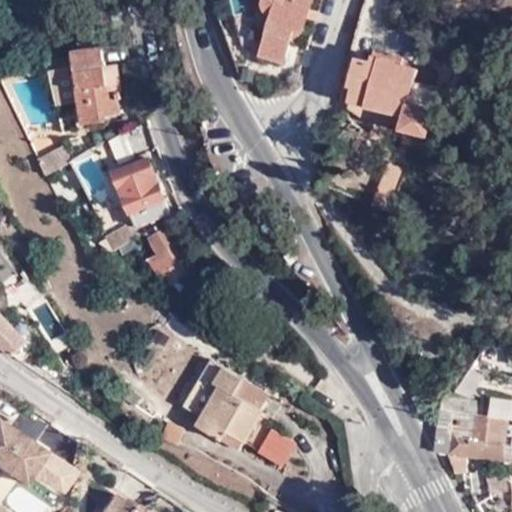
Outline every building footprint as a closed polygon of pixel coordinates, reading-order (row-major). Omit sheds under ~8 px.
[(263,0),(263,1),(266,11),(273,18),(263,53),(284,60),(293,29),(303,31),(311,0),(263,0)] [(92,35),(88,11),(78,13),(82,37),(92,35)] [(103,46),(74,51),(81,90),(77,90),(83,124),(109,120),(108,115),(123,113),(119,91),(111,92),(103,46)] [(438,90),(416,83),(404,81),(408,65),(374,57),(372,63),(357,58),(346,98),(404,114),(401,127),(427,134),(438,90)] [(404,81),(416,83),(419,68),(408,65),(404,81)] [(68,145),(40,159),(47,174),(71,161),(68,145)] [(170,213),(147,158),(115,171),(137,226),(170,213)] [(170,226),(167,221),(147,233),(149,238),(170,226)] [(106,237),(113,251),(133,240),(124,226),(106,237)] [(180,243),(170,226),(149,238),(159,253),(150,259),(161,277),(189,260),(180,243)] [(188,238),(180,243),(189,260),(198,255),(188,238)] [(189,260),(161,277),(166,285),(194,269),(189,260)] [(0,345),(11,357),(29,341),(3,313),(0,316),(0,295),(3,293),(0,289),(0,345)] [(264,411),(259,408),(236,393),(245,379),(214,360),(186,405),(203,415),(198,423),(223,438),(228,430),(246,441),(264,411)] [(236,393),(259,408),(268,393),(245,379),(236,393)] [(137,406),(144,397),(128,385),(121,394),(137,406)] [(452,390),(449,410),(456,411),(454,427),(441,425),(440,425),(437,446),(437,452),(445,453),(470,456),(504,461),(511,418),(501,417),(503,397),(452,390)] [(511,397),(503,397),(501,417),(511,418),(511,397)] [(441,425),(454,427),(456,411),(449,410),(443,410),(441,425)] [(30,440),(7,423),(4,428),(0,425),(0,464),(22,481),(38,458),(24,449),(30,440)] [(283,467),(298,443),(275,429),(260,453),(283,467)] [(241,449),(246,441),(228,430),(223,438),(241,449)] [(44,450),(30,440),(24,449),(38,458),(44,450)] [(470,456),(445,453),(449,472),(450,473),(469,474),(470,456)] [(137,511),(110,493),(96,511),(137,511)]
